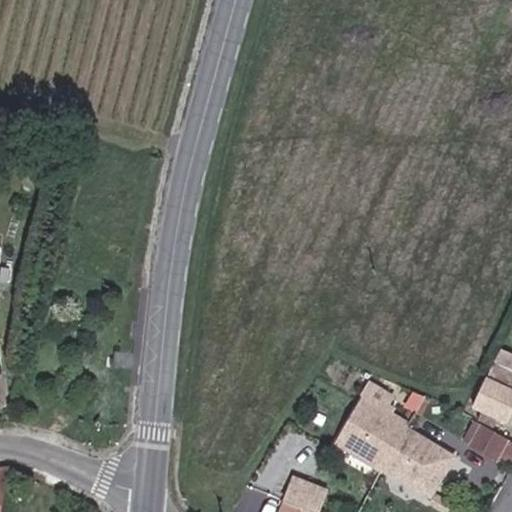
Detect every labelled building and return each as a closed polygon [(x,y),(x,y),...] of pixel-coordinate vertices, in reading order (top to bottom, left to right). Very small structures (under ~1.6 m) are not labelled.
[(494,379),(482,404),(511,420),(511,366),(506,363),(494,379)] [(0,407),(12,407),(5,376),(0,376),(0,407)] [(406,400),(378,383),(340,444),(445,506),(468,463),(396,415),(406,400)] [(511,440),(489,427),(479,448),(511,465),(511,440)] [(0,511),(6,511),(11,469),(0,469),(0,511)] [(326,511),(335,492),(303,478),(288,511),(326,511)]
